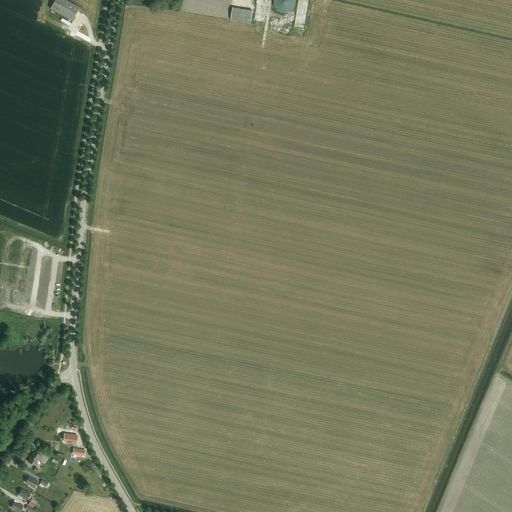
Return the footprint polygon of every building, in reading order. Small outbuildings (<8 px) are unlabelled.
[(54,0),(50,9),(72,21),(79,7),(66,0),(54,0)] [(274,0),(274,1),(274,2),(274,3),(274,4),(274,6),(275,7),(276,8),(277,9),(278,10),(279,11),(280,12),(282,12),(283,13),(285,13),(286,13),(287,12),(288,12),(289,12),(290,11),(291,10),(292,9),(293,8),(294,7),(295,6),(295,4),(295,3),(295,1),(295,0),(274,0)] [(230,7),(229,20),(250,22),(251,14),(252,9),(230,7)] [(303,37),(306,21),(296,19),(293,35),(303,37)] [(76,444),(77,435),(64,434),(63,440),(65,440),(65,442),(76,444)] [(33,451),(30,456),(37,460),(38,458),(40,459),(42,456),(33,451)] [(30,456),(27,462),(36,466),(37,463),(39,464),(40,462),(37,460),(30,456)] [(33,489),(38,481),(34,479),(34,480),(28,477),(25,483),(31,486),(30,487),(33,489)] [(49,483),(42,479),(40,483),(39,485),(43,487),(44,485),(46,487),(49,483)] [(26,501),(30,494),(27,492),(27,493),(21,490),(18,495),(24,499),(23,499),(26,501)] [(16,511),(19,511),(23,506),(20,505),(14,502),(11,508),(17,511),(16,511)]
